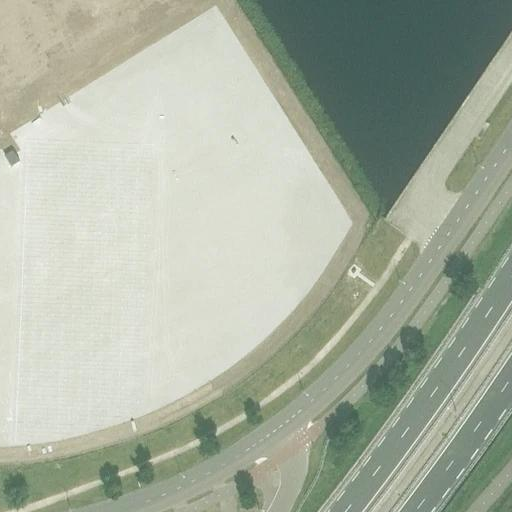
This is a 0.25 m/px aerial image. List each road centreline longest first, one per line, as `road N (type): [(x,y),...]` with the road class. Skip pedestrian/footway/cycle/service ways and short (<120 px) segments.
road 1 (primary): [(511,280),(345,511)]
road 2 (unclassified): [(273,434),(365,349),(446,236)]
road 3 (unclassified): [(446,236),(403,207),(511,52)]
road 4 (unclassified): [(121,511),(209,475),(273,434)]
road 5 (primary): [(415,511),(511,380)]
